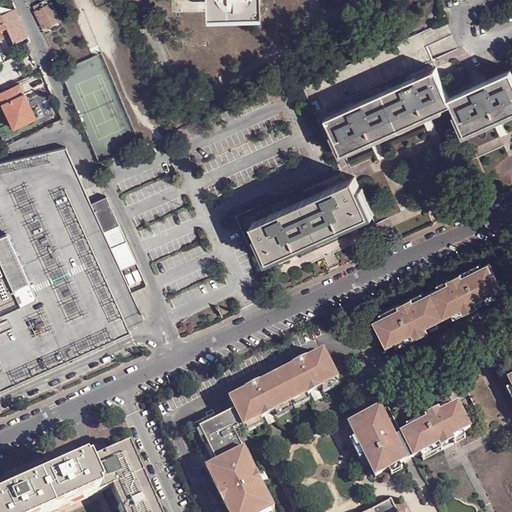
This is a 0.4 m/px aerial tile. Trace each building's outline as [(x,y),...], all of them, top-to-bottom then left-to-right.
[(34,7),(36,10),(48,5),(46,1),(34,7)] [(48,5),(36,10),(35,11),(36,12),(44,27),(44,29),(60,21),(51,3),(48,5)] [(0,29),(6,26),(15,43),(29,37),(17,9),(1,16),(0,13),(0,29)] [(326,108),(433,58),(420,31),(311,81),(324,109),(326,108)] [(443,106),(453,101),(450,96),(437,66),(327,116),(333,127),(343,151),(345,151),(443,106)] [(511,67),(450,96),(453,101),(458,111),(467,131),(511,109),(511,67)] [(38,117),(21,82),(0,92),(0,98),(14,128),(38,117)] [(444,108),(443,106),(345,151),(343,151),(333,127),(329,129),(342,155),(346,153),(373,141),(426,116),(444,108)] [(511,109),(467,131),(458,111),(455,112),(465,135),(498,119),(511,112),(511,109)] [(131,331),(127,321),(133,319),(143,314),(132,291),(122,269),(137,262),(107,195),(92,202),(87,191),(66,146),(51,149),(0,161),(0,388),(1,391),(131,331)] [(254,221),(259,233),(270,257),(371,212),(361,188),(355,176),(254,221)] [(352,224),(375,213),(364,187),(361,188),(371,212),(270,257),(259,233),(257,234),(268,261),(291,251),(352,224)] [(462,270),(464,274),(483,265),(481,260),(462,270)] [(137,262),(122,269),(132,291),(147,284),(137,262)] [(441,286),(433,290),(445,314),(453,310),(464,305),(463,304),(466,302),(466,304),(469,305),(472,303),(473,300),(472,299),(475,298),(476,299),(495,289),(502,286),(490,262),(483,265),(464,274),(464,276),(462,277),(461,276),(458,274),(455,276),(454,279),(455,281),(452,282),(451,281),(441,286)] [(449,276),(451,281),(452,282),(455,281),(454,279),(455,276),(458,274),(461,276),(462,277),(464,276),(464,274),(462,270),(449,276)] [(439,282),(441,286),(451,281),(449,276),(439,282)] [(413,295),(415,299),(425,294),(423,289),(413,295)] [(498,294),(495,289),(476,299),(479,304),(498,294)] [(445,314),(433,290),(425,294),(415,299),(415,300),(412,302),(412,300),(409,299),(406,301),(405,304),(406,305),(403,306),(402,305),(382,315),(375,319),(388,343),(395,339),(414,330),(414,328),(417,327),(417,328),(421,329),(423,328),(424,325),(423,323),(426,322),(427,324),(437,318),(445,314)] [(400,301),(402,305),(403,306),(406,305),(405,304),(406,301),(409,299),(412,300),(412,302),(415,300),(415,299),(413,295),(400,301)] [(479,304),(476,299),(475,298),(472,299),(473,300),(472,303),(469,305),(466,304),(466,302),(463,304),(464,305),(466,310),(479,304)] [(381,311),(382,315),(402,305),(400,301),(381,311)] [(466,310),(464,305),(453,310),(456,315),(466,310)] [(440,324),(437,318),(427,324),(429,329),(440,324)] [(414,330),(417,335),(429,329),(427,324),(426,322),(423,323),(424,325),(423,328),(421,329),(417,328),(417,327),(414,328),(414,330)] [(414,330),(395,339),(397,345),(417,335),(414,330)] [(343,387),(326,353),(308,362),(306,361),(300,363),(300,366),(261,385),(259,384),(253,386),(253,389),(233,399),(234,401),(236,406),(227,411),(224,405),(208,413),(210,417),(190,427),(206,458),(211,467),(209,468),(210,471),(214,469),(219,479),(215,481),(230,511),(271,511),(275,510),(277,509),(276,507),(272,509),(267,499),(271,497),(262,479),(253,462),(250,464),(244,453),(248,452),(247,449),(246,450),(242,442),(239,436),(248,431),(249,432),(251,431),(266,424),(270,422),(273,421),(276,419),(281,417),(295,410),(298,409),(313,401),(317,399),(323,397),(328,394),(342,387),(343,387)] [(327,353),(326,353),(343,387),(344,386),(327,353)] [(353,371),(345,375),(349,383),(357,379),(353,371)] [(360,404),(373,397),(364,380),(351,387),(360,404)] [(345,392),(342,387),(328,394),(330,399),(345,392)] [(327,405),(323,397),(317,399),(321,408),(327,405)] [(236,406),(234,401),(224,405),(227,411),(236,406)] [(316,407),(313,401),(298,409),(300,414),(316,407)] [(429,419),(409,429),(402,433),(414,456),(421,453),(440,443),(440,442),(442,441),(443,442),(446,443),(449,442),(450,439),(449,438),(452,436),(452,437),(463,432),(471,428),(466,419),(459,404),(451,408),(440,413),(441,414),(438,416),(437,414),(435,413),(432,415),(431,418),(432,419),(429,420),(429,419)] [(449,404),(438,409),(440,413),(451,408),(449,404)] [(381,409),(372,413),(375,419),(384,414),(381,409)] [(438,409),(426,415),(429,419),(429,420),(432,419),(431,418),(432,415),(435,413),(437,414),(438,416),(441,414),(440,413),(438,409)] [(298,415),(295,410),(281,417),(283,423),(298,415)] [(407,460),(395,436),(384,414),(375,419),(372,413),(372,412),(349,423),(356,436),(365,456),(376,476),(389,469),(400,463),(407,460)] [(429,419),(426,415),(407,425),(409,429),(429,419)] [(280,428),(276,419),(273,421),(270,422),(275,431),(277,430),(280,428)] [(269,429),(266,424),(251,431),(254,436),(269,429)] [(452,437),(455,443),(460,440),(466,438),(463,432),(452,437)] [(414,456),(402,433),(395,436),(407,460),(409,459),(414,456)] [(365,456),(356,436),(350,439),(359,458),(365,456)] [(440,443),(443,449),(449,446),(455,443),(452,437),(452,436),(449,438),(450,439),(449,442),(446,443),(443,442),(442,441),(440,442),(440,443)] [(440,443),(421,453),(423,458),(443,449),(440,443)] [(121,511),(153,511),(124,445),(104,454),(97,457),(109,484),(121,511)] [(249,451),(248,452),(244,453),(250,464),(253,462),(254,461),(249,451)] [(82,464),(79,465),(91,492),(94,491),(98,489),(109,484),(97,457),(93,459),(86,462),(82,464)] [(403,469),(400,463),(389,469),(391,475),(403,469)] [(47,511),(91,492),(79,465),(67,471),(30,487),(37,503),(33,504),(36,511),(47,511)] [(214,469),(210,471),(209,471),(214,482),(215,481),(219,479),(214,469)] [(19,492),(0,500),(0,511),(36,511),(33,504),(37,503),(30,487),(19,492)] [(272,496),(271,497),(267,499),(272,509),(276,507),(277,507),(272,496)] [(397,511),(392,501),(369,511),(397,511)]
